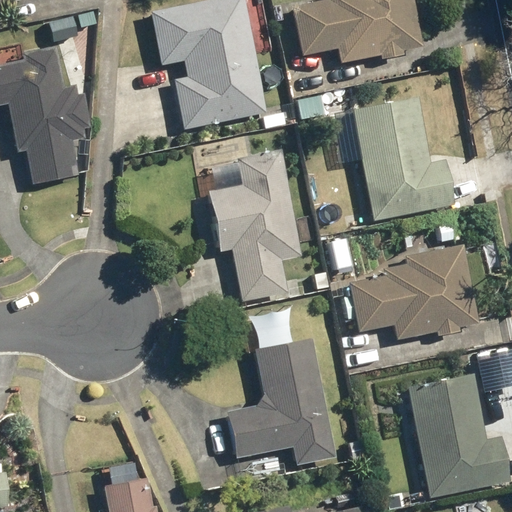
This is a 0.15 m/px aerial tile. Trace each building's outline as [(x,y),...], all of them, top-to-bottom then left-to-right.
[(258,118),(236,0),(214,0),(144,13),(154,66),(176,61),(179,79),(168,81),(177,133),(258,118)] [(417,50),(407,0),(322,0),(323,2),(288,9),(298,57),(333,50),(336,66),(375,58),(376,63),(399,58),(398,54),(417,50)] [(56,90),(48,48),(0,57),(0,108),(2,108),(11,155),(19,154),(26,187),(72,178),(65,144),(82,140),(71,87),(56,90)] [(349,133),(367,223),(448,207),(439,162),(422,165),(408,98),(338,112),(343,134),(349,133)] [(232,187),(200,194),(213,254),(224,251),(236,304),(283,294),(276,262),(298,257),(291,224),(285,226),(268,152),(226,161),(232,187)] [(473,328),(460,251),(398,261),(399,269),(371,274),(373,283),(344,288),(352,336),(391,330),(393,343),(430,337),(430,340),(455,336),(454,331),(473,328)] [(304,343),(249,354),(260,410),(222,417),(230,461),(286,450),(289,468),(327,460),(304,343)] [(467,378),(400,392),(423,500),(505,482),(495,435),(480,438),(467,378)] [(141,511),(135,480),(97,488),(101,511),(141,511)]
